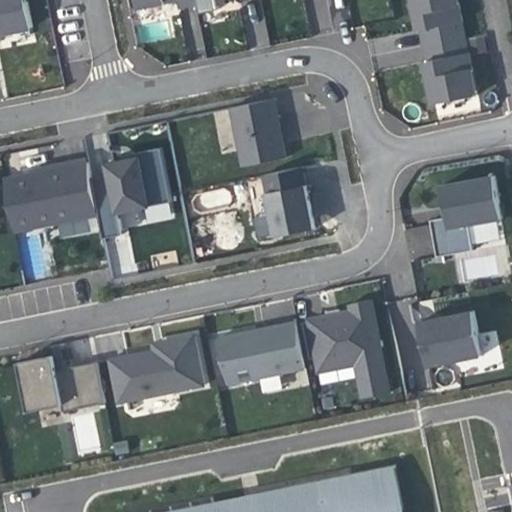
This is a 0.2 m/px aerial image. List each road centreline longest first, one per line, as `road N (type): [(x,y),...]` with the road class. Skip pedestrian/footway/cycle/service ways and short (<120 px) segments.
road 1 (residential): [(0,331),(337,263),(368,238),(374,206),(365,161)]
road 2 (residential): [(365,161),(353,102),(336,80),(318,73),(113,108)]
road 3 (residential): [(365,161),(511,129)]
